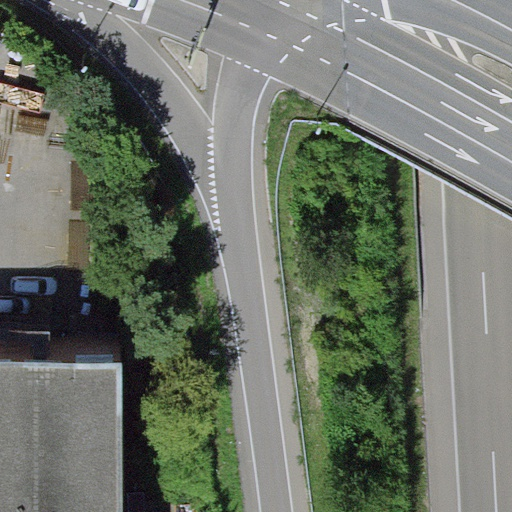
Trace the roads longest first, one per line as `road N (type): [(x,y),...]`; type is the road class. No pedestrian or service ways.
road 1 (motorway): [(466,0),(494,511)]
road 2 (motorway): [(236,192),(275,511)]
road 3 (secondary): [(272,28),(511,166)]
road 4 (motorway): [(81,0),(150,71),(236,192)]
road 5 (motorway): [(272,28),(245,67),(235,107),(236,192)]
